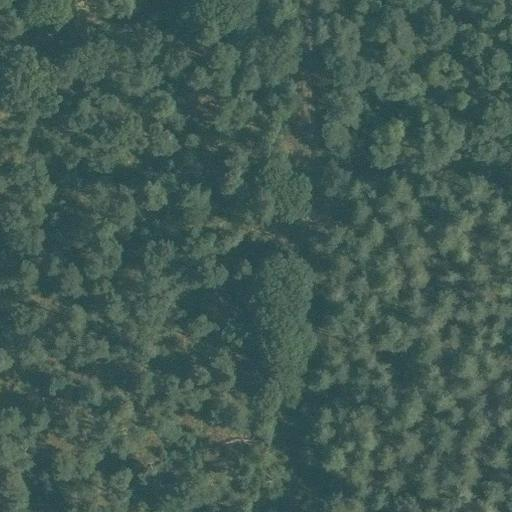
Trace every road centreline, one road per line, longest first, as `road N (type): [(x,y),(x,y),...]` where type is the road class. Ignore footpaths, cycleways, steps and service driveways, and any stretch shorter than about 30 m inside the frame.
road 1 (track): [(307,511),(305,0)]
road 2 (track): [(166,0),(0,56)]
